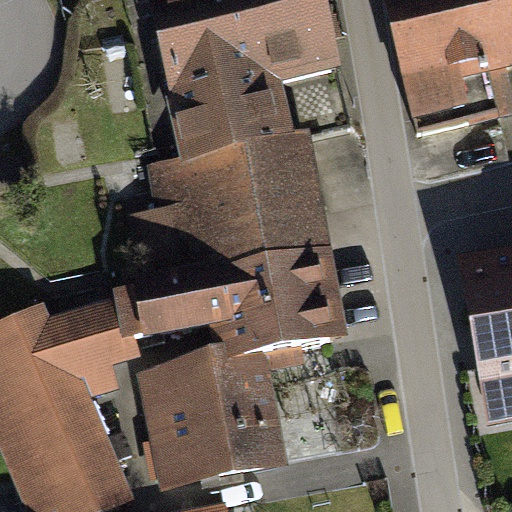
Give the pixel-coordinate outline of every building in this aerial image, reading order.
[(343,74),(325,0),(147,0),(170,98),(165,100),(179,163),(296,141),(285,88),(343,74)] [(511,0),(382,0),(414,124),(466,111),(471,130),(511,119),(511,79),(511,77),(511,76),(511,0)] [(296,141),(179,163),(148,168),(156,212),(130,217),(142,281),(132,283),(133,289),(111,295),(124,345),(139,342),(142,340),(143,344),(208,333),(213,354),(224,352),(227,365),(303,351),(347,343),(311,138),(296,141)] [(511,251),(457,262),(486,426),(511,421),(511,251)] [(124,345),(111,295),(108,286),(51,303),(56,319),(52,320),(44,305),(0,324),(0,454),(25,511),(114,511),(136,503),(93,401),(120,392),(113,367),(143,361),(139,342),(124,345)] [(138,379),(163,496),(288,468),(270,373),(305,367),(303,351),(227,365),(224,352),(213,354),(138,379)]
